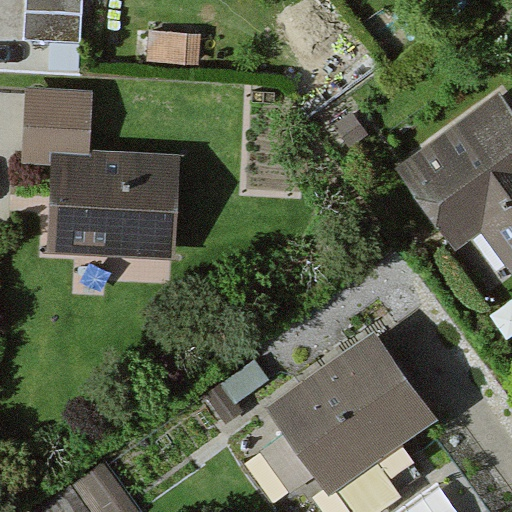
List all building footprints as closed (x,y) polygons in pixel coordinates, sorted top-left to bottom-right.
[(30,0),(30,31),(85,33),(86,0),(30,0)] [(88,89),(30,86),(27,149),(56,150),(52,241),(170,247),(175,150),(85,146),(88,89)] [(511,104),(499,88),(402,161),(458,235),(481,217),(511,257),(511,104)] [(431,404),(373,326),(273,400),(331,478),(431,404)] [(383,453),(341,480),(362,511),(404,485),(383,453)] [(466,511),(442,479),(396,511),(466,511)]
